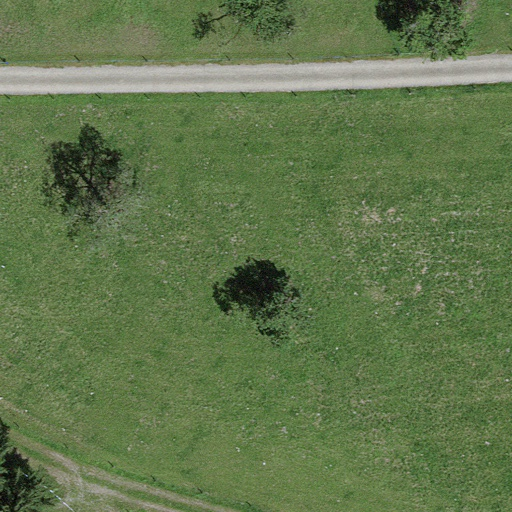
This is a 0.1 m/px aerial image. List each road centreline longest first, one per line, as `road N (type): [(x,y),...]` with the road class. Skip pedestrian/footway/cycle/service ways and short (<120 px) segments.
road 1 (unclassified): [(0,84),(511,69)]
road 2 (track): [(190,511),(41,483),(0,461)]
